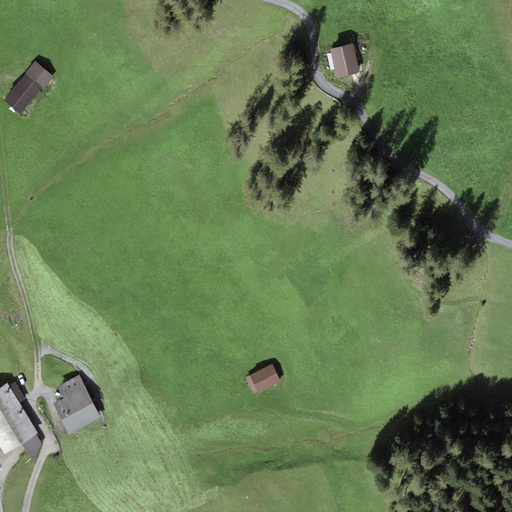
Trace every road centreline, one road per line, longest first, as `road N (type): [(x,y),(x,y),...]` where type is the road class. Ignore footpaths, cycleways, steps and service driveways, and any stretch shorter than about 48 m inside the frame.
road 1 (track): [(511,245),(486,237),(440,184),(319,88),(314,24),(268,0)]
road 2 (unknown): [(27,511),(46,447),(34,340)]
